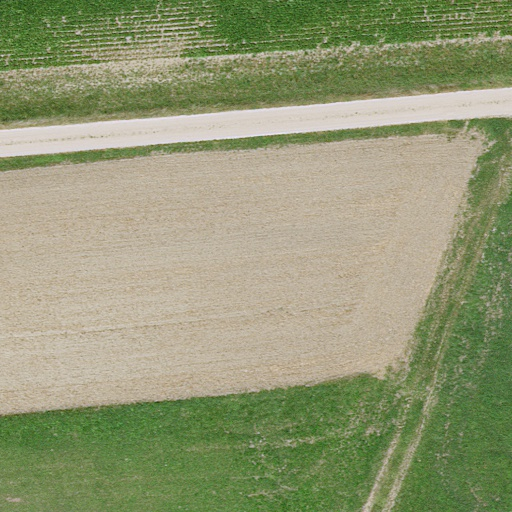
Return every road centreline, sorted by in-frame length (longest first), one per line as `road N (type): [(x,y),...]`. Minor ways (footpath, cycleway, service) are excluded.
road 1 (track): [(511,109),(0,148)]
road 2 (track): [(339,511),(511,135)]
